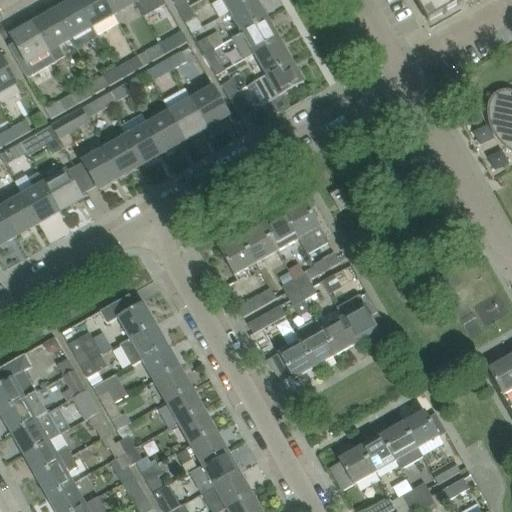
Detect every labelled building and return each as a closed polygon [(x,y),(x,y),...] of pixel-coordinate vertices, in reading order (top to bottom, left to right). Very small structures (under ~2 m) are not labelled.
[(102,23),(114,16),(104,0),(78,0),(77,1),(93,29),(97,36),(106,31),(102,23)] [(104,0),(114,16),(136,4),(133,0),(104,0)] [(133,0),(136,4),(144,19),(166,6),(162,0),(133,0)] [(173,0),(172,1),(179,14),(189,8),(184,0),(173,0)] [(222,0),(230,13),(253,0),(222,0)] [(253,0),(230,13),(242,34),(267,20),(256,0),(253,0)] [(413,0),(427,24),(442,16),(469,0),(413,0)] [(93,29),(77,1),(55,13),(71,41),(93,29)] [(189,8),(179,14),(185,25),(195,20),(189,8)] [(50,53),(71,41),(55,13),(34,25),(50,53)] [(267,20),(242,34),(231,40),(243,62),(254,56),(280,41),(267,20)] [(56,64),(50,53),(34,25),(12,38),(15,44),(9,48),(16,60),(27,81),(56,64)] [(217,33),(206,39),(212,49),(223,44),(217,33)] [(173,39),(160,47),(165,56),(178,49),(173,39)] [(197,45),(203,57),(213,51),(212,49),(206,39),(197,45)] [(254,56),(266,77),(292,62),(280,41),(254,56)] [(165,56),(160,47),(147,54),(152,64),(165,56)] [(225,72),(213,51),(203,57),(215,78),(225,72)] [(181,54),(168,62),(174,71),(187,64),(181,54)] [(1,58),(0,58),(0,94),(16,85),(1,58)] [(161,79),(174,71),(168,62),(155,69),(161,79)] [(292,62),(266,77),(254,84),(266,106),(304,84),(292,62)] [(130,64),(117,71),(122,81),(135,74),(130,64)] [(122,81),(117,71),(104,78),(109,88),(122,81)] [(138,79),(125,86),(131,96),(143,88),(138,79)] [(221,88),(227,99),(238,93),(232,83),(231,81),(221,88)] [(118,103),(131,96),(125,86),(112,93),(118,103)] [(86,88),(74,96),(79,105),(92,98),(86,88)] [(185,90),(191,102),(207,129),(229,117),(213,89),(191,102),(185,90)] [(207,129),(191,102),(185,90),(163,103),(170,114),(185,141),(207,129)] [(250,114),(238,93),(227,99),(240,120),(250,114)] [(511,96),(506,95),(499,97),(494,102),(491,109),(491,116),(492,122),(494,128),(497,134),(505,145),(510,149),(511,149),(511,96)] [(51,121),(79,105),(74,96),(46,111),(51,121)] [(82,111),(89,123),(88,120),(100,113),(95,103),(82,111)] [(82,111),(52,128),(59,140),(89,123),(82,111)] [(164,154),(185,141),(170,114),(148,126),(164,154)] [(13,130),(18,140),(31,132),(26,123),(13,130)] [(142,166),(164,154),(148,126),(126,139),(142,166)] [(52,128),(21,145),(28,157),(46,147),(51,157),(64,149),(59,140),(52,128)] [(0,137),(5,147),(18,140),(13,130),(0,137)] [(121,178),(142,166),(126,139),(105,151),(121,178)] [(28,157),(21,145),(8,152),(14,162),(26,155),(28,158),(28,157)] [(99,191),(121,178),(105,151),(83,163),(99,191)] [(66,173),(44,186),(60,213),(82,200),(72,183),(66,173)] [(60,213),(44,186),(39,176),(17,188),(23,198),(38,225),(60,213)] [(340,213),(350,207),(341,190),(330,196),(340,213)] [(23,198),(1,210),(17,237),(38,225),(23,198)] [(298,241),(307,257),(329,244),(306,203),(284,215),(298,241)] [(0,247),(17,237),(1,210),(0,210),(0,247)] [(284,215),(263,227),(277,253),(298,241),(284,215)] [(256,265),(277,253),(263,227),(241,239),(256,265)] [(256,265),(241,239),(219,252),(223,258),(234,277),(251,267),(256,265)] [(323,261),(329,271),(340,264),(335,254),(323,261)] [(329,271),(323,261),(313,266),(319,276),(329,271)] [(313,266),(303,272),(305,275),(294,282),(299,292),(311,285),(309,282),(319,276),(313,266)] [(289,273),(277,280),(282,288),(294,282),(289,273)] [(342,288),(334,275),(322,282),(329,295),(342,288)] [(282,288),(288,298),(299,292),(294,282),(282,288)] [(311,285),(299,292),(304,300),(305,301),(316,294),(313,289),(311,285)] [(248,303),(238,309),(244,319),(261,309),(276,300),(270,290),(255,299),(248,303)] [(304,300),(299,292),(288,298),(289,301),(292,306),(304,300)] [(118,320),(130,340),(156,326),(143,304),(136,308),(130,296),(100,313),(108,326),(118,320)] [(359,297),(337,309),(343,319),(357,344),(379,332),(375,326),(364,307),(362,302),(359,297)] [(368,298),(362,302),(364,307),(375,326),(382,322),(368,298)] [(305,301),(304,300),(292,306),(298,318),(310,311),(305,301)] [(286,317),(280,307),(265,316),(248,326),(254,336),(271,326),(276,322),(286,317)] [(336,357),(357,344),(343,319),(322,331),(336,357)] [(295,334),(300,343),(314,369),(336,357),(322,331),(316,321),(295,334)] [(132,368),(142,362),(168,347),(156,326),(130,340),(120,346),(132,368)] [(69,346),(81,368),(101,356),(102,355),(93,340),(90,334),(69,346)] [(102,335),(93,340),(102,355),(111,350),(102,335)] [(272,360),(268,361),(281,384),(291,378),(293,381),(314,369),(300,343),(278,356),(272,360)] [(142,362),(154,383),(180,368),(168,347),(142,362)] [(0,414),(36,394),(24,373),(32,369),(25,356),(0,370),(0,414)] [(503,396),(511,390),(511,362),(510,358),(488,371),(503,396)] [(68,361),(58,366),(64,378),(74,372),(68,361)] [(98,374),(91,362),(81,368),(88,380),(98,374)] [(154,383),(166,404),(192,390),(180,368),(154,383)] [(76,400),(86,394),(74,372),(64,378),(71,389),(76,398),(76,400)] [(204,411),(192,390),(166,404),(178,425),(204,411)] [(105,411),(115,405),(108,393),(99,399),(98,399),(105,411)] [(0,414),(0,415),(12,436),(48,416),(36,394),(0,414)] [(88,420),(98,414),(86,394),(76,400),(88,420)] [(112,422),(122,416),(115,405),(105,411),(112,422)] [(216,432),(204,411),(178,425),(191,446),(216,432)] [(429,419),(425,412),(403,424),(417,450),(422,458),(444,446),(439,438),(438,435),(429,419)] [(96,431),(105,426),(98,414),(88,420),(95,432),(96,431)] [(435,415),(429,419),(439,438),(446,434),(435,415)] [(24,457),(50,442),(60,436),(48,416),(12,436),(24,457)] [(401,471),(422,458),(417,450),(403,424),(381,437),(396,462),(401,471)] [(190,458),(195,455),(203,467),(228,453),(216,432),(191,446),(191,448),(178,456),(183,466),(192,461),(190,458)] [(129,437),(122,441),(119,443),(126,455),(136,449),(129,437)] [(381,437),(360,449),(375,474),(396,462),(381,437)] [(67,449),(56,454),(50,442),(24,457),(36,478),(72,457),(67,449)] [(109,449),(116,461),(126,455),(119,443),(115,445),(109,449)] [(143,461),(136,449),(126,455),(133,467),(143,461)] [(330,470),(343,493),(375,474),(360,449),(339,461),(340,464),(330,470)] [(203,467),(215,489),(240,474),(228,453),(203,467)] [(133,467),(126,455),(116,461),(120,468),(127,465),(129,469),(133,467)] [(36,478),(48,499),(74,484),(68,474),(78,468),(72,457),(36,478)] [(437,485),(442,483),(459,473),(454,463),(432,475),(437,485)] [(141,474),(154,495),(164,490),(157,478),(163,475),(157,465),(141,474)] [(122,486),(135,479),(129,469),(123,473),(120,468),(114,472),(122,486)] [(215,489),(203,495),(212,511),(223,511),(227,510),(252,495),(240,474),(215,489)] [(131,496),(136,505),(147,499),(135,479),(122,486),(129,497),(131,496)] [(442,493),(447,502),(469,490),(463,480),(442,493)] [(76,511),(86,506),(74,484),(48,499),(55,511),(76,511)] [(413,491),(418,501),(430,495),(424,485),(413,491)] [(170,486),(164,490),(154,495),(162,509),(178,500),(170,486)] [(407,508),(418,501),(413,491),(401,498),(407,508)] [(261,511),(252,495),(227,510),(228,511),(261,511)] [(432,498),(430,495),(418,501),(424,511),(436,505),(432,498)] [(147,499),(136,505),(140,511),(150,511),(153,511),(147,499)] [(104,511),(97,500),(86,506),(76,511),(104,511)] [(391,511),(395,510),(391,503),(390,500),(367,511),(391,511)] [(407,508),(408,511),(423,511),(424,511),(418,501),(407,508)]
